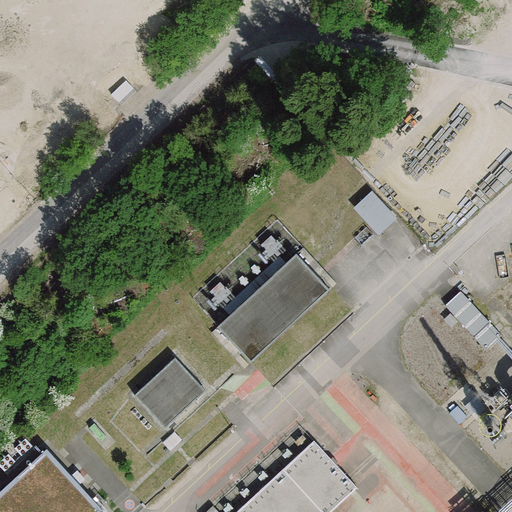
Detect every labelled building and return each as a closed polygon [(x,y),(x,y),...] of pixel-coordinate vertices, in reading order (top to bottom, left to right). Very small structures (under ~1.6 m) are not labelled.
[(291,255),(216,324),(248,361),(322,289),(291,255)] [(501,335),(460,291),(445,305),(486,349),(501,335)] [(176,362),(136,399),(165,430),(204,392),(176,362)] [(332,511),(355,491),(311,443),(237,511),(217,511),(212,506),(204,511),(332,511)] [(46,448),(0,490),(0,511),(100,511),(103,510),(46,448)]
